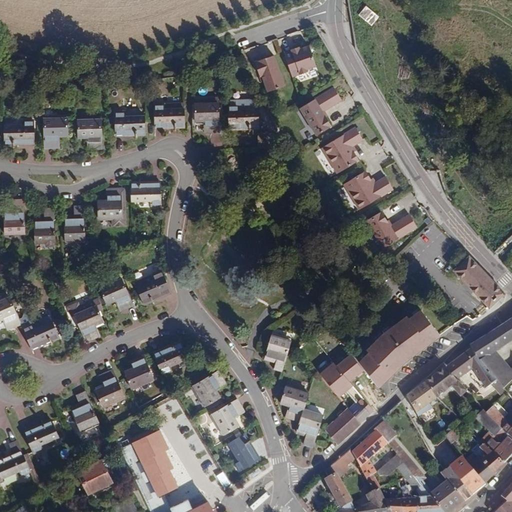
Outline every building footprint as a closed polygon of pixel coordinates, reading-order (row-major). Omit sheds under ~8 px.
[(260,44),(246,51),(249,56),(253,54),(256,61),(266,56),(260,44)] [(284,52),(293,77),(308,72),(307,69),(317,66),(310,46),(300,49),(296,50),(296,48),(284,52)] [(269,92),(286,86),(274,56),(274,55),(256,62),(261,77),(263,76),(269,92)] [(335,88),(301,108),(317,135),(332,127),(326,117),(323,112),(325,110),(342,100),(335,88)] [(218,97),(194,98),(195,122),(204,121),(204,126),(210,126),(210,133),(219,132),(218,97)] [(184,104),(154,105),(155,129),(185,128),(184,104)] [(238,105),(228,106),(229,129),(259,128),(258,109),(238,110),(238,105)] [(115,112),(115,117),(116,135),(145,134),(145,116),(125,116),(125,112),(115,112)] [(67,118),(43,119),(44,148),(54,148),(53,141),(59,141),(59,137),(68,136),(67,118)] [(101,119),(77,120),(78,138),(87,138),(87,142),(93,142),(93,149),(102,149),(101,119)] [(24,126),(4,126),(5,145),(34,144),(34,125),(34,121),(24,121),(24,126)] [(323,148),(338,173),(358,161),(353,153),(355,152),(352,147),(354,146),(363,140),(356,128),(323,148)] [(273,133),(258,133),(258,147),(258,148),(273,148),(273,142),(273,133)] [(365,172),(345,184),(360,209),(393,189),(386,177),(376,183),(375,184),(372,179),(370,180),(365,172)] [(161,183),(131,183),(131,202),(151,201),(151,206),(161,206),(161,183)] [(122,207),(121,187),(111,188),(112,195),(106,195),(106,199),(97,200),(98,218),(112,217),(112,225),(122,224),(126,224),(125,207),(122,207)] [(3,210),(4,234),(24,233),(24,226),(23,200),(13,200),(14,210),(3,210)] [(74,206),(74,216),(64,216),(65,240),(85,239),(84,206),(74,206)] [(44,209),(44,218),(34,219),(35,243),(45,242),(47,246),(53,245),(54,242),(55,242),(54,208),(44,209)] [(383,211),(368,220),(385,247),(419,227),(411,214),(394,225),(392,226),(389,220),(383,211)] [(454,271),(489,307),(502,294),(503,293),(503,292),(502,292),(469,256),(454,271)] [(135,283),(144,304),(171,293),(162,271),(135,283)] [(100,289),(107,305),(116,301),(117,305),(122,303),(125,310),(134,306),(122,279),(100,289)] [(320,296),(318,305),(327,308),(330,299),(320,296)] [(0,301),(0,321),(3,320),(5,324),(10,322),(12,328),(21,324),(19,320),(9,297),(0,301)] [(99,299),(95,301),(99,311),(103,309),(99,299)] [(75,316),(86,342),(95,338),(92,332),(97,330),(95,326),(104,322),(99,311),(95,301),(80,307),(78,304),(69,308),(72,317),(75,316)] [(424,347),(439,336),(420,311),(408,320),(406,317),(383,334),(366,351),(368,353),(358,363),(365,372),(378,387),(407,359),(424,347)] [(21,324),(32,350),(59,338),(50,316),(48,316),(34,322),(32,317),(24,315),(23,318),(19,320),(21,324)] [(482,362),(503,388),(511,379),(511,369),(508,373),(492,353),(511,339),(511,319),(470,346),(471,348),(482,362)] [(272,333),(265,356),(275,359),(272,368),(281,371),(289,347),(292,339),(272,333)] [(153,353),(163,374),(172,370),(170,366),(188,358),(180,341),(153,353)] [(482,362),(471,348),(445,367),(456,380),(482,362)] [(153,378),(143,355),(134,359),(135,362),(130,363),(132,367),(124,371),(131,387),(153,378)] [(337,368),(335,365),(322,375),(342,399),(349,393),(355,388),(357,386),(353,382),(365,372),(352,356),(337,368)] [(429,386),(437,397),(451,386),(461,396),(466,391),(456,380),(445,367),(425,382),(429,386)] [(95,389),(102,406),(124,396),(112,369),(103,373),(106,379),(101,381),(103,385),(95,389)] [(194,385),(206,406),(221,397),(217,389),(220,387),(218,382),(224,379),(219,371),(194,385)] [(224,379),(218,382),(220,387),(226,383),(224,379)] [(425,382),(418,387),(422,392),(429,386),(425,382)] [(285,386),(280,404),(288,406),(287,411),(292,412),(290,419),(299,422),(303,409),(308,393),(285,386)] [(418,387),(406,396),(415,410),(416,412),(418,416),(432,408),(430,403),(437,397),(429,386),(422,392),(418,387)] [(364,398),(355,388),(349,393),(358,404),(364,398)] [(71,408),(80,430),(99,422),(85,391),(76,395),(80,404),(71,408)] [(167,422),(185,416),(180,399),(162,405),(167,422)] [(213,414),(224,434),(240,425),(235,417),(239,415),(237,411),(243,407),(238,399),(213,414)] [(243,407),(237,411),(239,415),(245,412),(243,407)] [(511,411),(504,419),(493,407),(486,413),(501,430),(495,437),(511,452),(511,411)] [(335,442),(336,444),(361,422),(348,408),(325,429),(335,442)] [(299,422),(296,431),(306,434),(303,444),(313,447),(322,415),(303,409),(299,422)] [(474,418),(490,432),(481,442),(503,464),(511,454),(511,452),(495,437),(501,430),(486,413),(483,409),(474,418)] [(24,432),(33,453),(42,449),(41,445),(59,437),(51,420),(24,432)] [(375,428),(387,443),(392,438),(396,435),(383,421),(375,428)] [(355,457),(360,467),(368,460),(375,453),(387,443),(375,428),(374,429),(375,430),(353,451),(352,452),(355,457)] [(445,436),(451,444),(459,438),(452,429),(445,436)] [(135,446),(122,452),(146,502),(163,493),(176,487),(168,470),(172,468),(163,450),(167,448),(159,430),(133,442),(135,446)] [(229,443),(238,460),(234,463),(239,471),(259,460),(245,434),(229,443)] [(392,438),(387,443),(390,446),(393,450),(399,446),(392,438)] [(0,459),(0,482),(2,481),(1,479),(19,471),(21,475),(30,471),(17,440),(9,444),(13,454),(0,459)] [(471,451),(473,453),(478,458),(494,474),(503,464),(481,442),(478,440),(476,442),(478,445),(471,451)] [(122,452),(135,446),(133,442),(121,448),(122,452)] [(387,443),(375,453),(378,456),(390,446),(387,443)] [(399,446),(393,450),(397,455),(404,463),(409,458),(399,446)] [(331,465),(336,474),(337,475),(349,469),(347,465),(355,457),(352,452),(353,451),(351,448),(331,465)] [(473,453),(464,460),(469,465),(478,458),(473,453)] [(397,455),(391,460),(397,468),(408,480),(414,475),(404,463),(397,455)] [(447,481),(464,502),(485,485),(484,484),(469,465),(464,460),(461,456),(445,470),(441,473),(447,481)] [(425,477),(409,458),(404,463),(414,475),(419,482),(425,477)] [(435,458),(432,460),(441,473),(445,470),(435,458)] [(469,465),(484,484),(494,474),(478,458),(469,465)] [(101,459),(77,471),(88,493),(96,490),(98,493),(105,489),(103,486),(112,482),(101,459)] [(360,467),(366,478),(372,475),(376,472),(368,460),(360,467)] [(377,472),(380,476),(382,474),(384,476),(388,476),(397,468),(391,460),(377,472)] [(331,465),(324,471),(328,478),(336,474),(331,465)] [(328,478),(325,480),(340,506),(337,508),(340,511),(356,511),(355,510),(351,503),(352,502),(337,475),(336,474),(328,478)] [(372,475),(366,478),(373,491),(378,488),(380,487),(372,475)] [(419,482),(414,475),(408,480),(411,484),(407,485),(407,487),(409,492),(413,499),(416,499),(416,511),(442,511),(429,495),(419,482)] [(429,495),(442,511),(450,511),(464,502),(447,481),(429,495)] [(495,511),(511,511),(511,483),(501,496),(507,501),(495,511)] [(370,504),(355,510),(356,511),(389,511),(384,499),(378,488),(373,491),(366,495),(370,504)] [(390,499),(384,499),(389,511),(401,511),(402,499),(403,499),(403,494),(402,490),(395,492),(396,496),(397,499),(390,499)] [(409,492),(403,494),(403,499),(402,499),(401,511),(416,511),(416,499),(413,499),(409,492)] [(172,511),(163,493),(146,502),(150,511),(172,511)] [(137,511),(129,498),(107,511),(137,511)] [(187,511),(213,511),(208,502),(187,511)]
